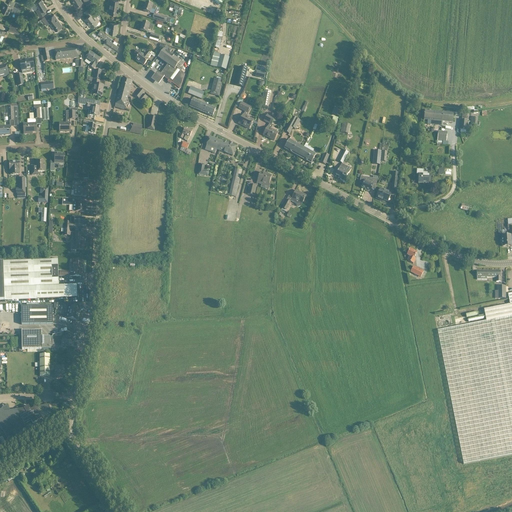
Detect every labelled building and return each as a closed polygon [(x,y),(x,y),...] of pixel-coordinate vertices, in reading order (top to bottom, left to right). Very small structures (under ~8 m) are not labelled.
[(39,0),(32,4),(36,10),(40,17),(46,13),(44,10),(47,8),(42,0),(39,0)] [(118,0),(110,0),(109,13),(117,14),(118,8),(117,8),(118,0)] [(12,11),(16,13),(19,14),(22,3),(21,3),(15,1),(13,6),(14,7),(12,11)] [(12,6),(8,4),(4,2),(2,5),(3,5),(0,11),(8,14),(12,6)] [(153,5),(151,4),(146,3),(143,11),(150,13),(151,9),(155,10),(156,6),(153,5)] [(173,10),(175,11),(173,17),(175,18),(179,8),(175,6),(170,4),(169,8),(173,9),(173,10)] [(91,27),(95,24),(99,21),(89,8),(84,12),(88,16),(85,18),(87,20),(86,21),(91,27)] [(54,14),(47,20),(56,31),(63,26),(54,14)] [(173,24),(175,20),(154,14),(153,18),(173,24)] [(118,24),(113,23),(110,22),(108,33),(116,34),(118,24)] [(150,24),(148,24),(143,22),(140,30),(147,32),(148,28),(152,29),(153,26),(150,25),(150,24)] [(8,30),(21,34),(22,30),(10,26),(8,30)] [(112,39),(106,35),(100,30),(97,35),(103,39),(105,41),(104,43),(117,52),(119,47),(110,41),(112,39)] [(162,37),(160,36),(151,33),(149,39),(158,41),(159,40),(160,41),(162,37)] [(227,44),(225,53),(231,54),(234,46),(227,44)] [(184,63),(172,55),(172,54),(170,52),(172,50),(169,47),(167,50),(166,49),(165,50),(164,49),(158,57),(168,64),(160,74),(168,81),(168,82),(171,84),(171,83),(180,89),(180,88),(181,85),(185,74),(181,71),(183,69),(181,68),(184,63)] [(78,48),(55,50),(55,55),(56,60),(66,58),(79,57),(78,53),(78,48)] [(50,61),(49,54),(48,49),(43,50),(44,56),(41,56),(42,62),(50,61)] [(91,63),(96,56),(90,51),(85,58),(91,63)] [(137,51),(134,55),(137,57),(136,59),(136,60),(136,61),(138,63),(140,62),(144,65),(147,61),(148,59),(151,55),(152,56),(154,54),(150,51),(148,53),(145,57),(144,57),(140,54),(137,51)] [(229,58),(214,54),(211,66),(226,70),(229,58)] [(94,69),(101,59),(96,56),(91,63),(89,66),(90,66),(94,69)] [(20,61),(22,71),(34,69),(32,59),(32,60),(26,61),(25,60),(20,61)] [(83,60),(79,60),(75,60),(75,67),(79,67),(79,73),(82,73),(83,60)] [(2,66),(0,66),(0,77),(9,75),(6,65),(2,67),(2,66)] [(243,87),(247,69),(239,67),(237,76),(239,77),(238,80),(236,80),(236,82),(235,82),(235,85),(243,87)] [(101,71),(100,70),(96,70),(95,77),(89,76),(90,71),(88,71),(86,77),(92,78),(100,80),(101,71)] [(124,110),(130,89),(132,81),(123,77),(115,104),(116,104),(115,107),(124,110)] [(222,81),(214,79),(210,94),(218,96),(222,81)] [(92,89),(92,90),(93,91),(94,91),(93,95),(97,95),(102,96),(103,86),(99,85),(100,81),(95,80),(94,80),(93,84),(95,84),(94,88),(93,88),(92,89)] [(188,93),(201,99),(204,92),(191,86),(188,93)] [(137,92),(135,96),(136,97),(143,102),(147,97),(143,94),(145,92),(141,89),(137,92)] [(265,90),(262,106),(268,107),(271,91),(265,90)] [(73,94),(61,98),(63,103),(69,101),(74,100),(73,94)] [(95,101),(83,99),(80,98),(79,98),(78,104),(85,105),(88,106),(87,109),(89,109),(88,115),(98,117),(98,116),(99,116),(100,113),(99,113),(99,108),(94,107),(94,104),(95,101)] [(189,107),(213,117),(216,109),(193,99),(189,107)] [(247,113),(250,107),(241,103),(239,108),(247,113)] [(4,120),(18,120),(17,104),(8,105),(8,107),(7,107),(7,114),(4,114),(4,120)] [(70,111),(66,112),(66,120),(70,119),(75,119),(75,118),(77,118),(77,116),(77,109),(77,108),(70,108),(70,111)] [(442,121),(443,112),(425,111),(424,114),(423,114),(423,115),(424,115),(424,120),(428,120),(427,124),(435,125),(435,121),(442,121)] [(443,112),(442,121),(453,122),(453,113),(443,112)] [(249,129),(251,125),(254,120),(243,115),(238,123),(239,124),(239,123),(245,126),(245,127),(249,129)] [(271,125),(275,118),(267,115),(264,121),(271,125)] [(293,128),(295,129),(300,121),(293,116),(284,131),(289,134),(293,128)] [(85,132),(88,133),(95,134),(96,125),(90,124),(91,121),(84,120),(83,126),(86,126),(85,132)] [(156,122),(149,120),(147,129),(154,130),(156,122)] [(70,123),(59,124),(59,127),(60,132),(70,132),(70,127),(70,123)] [(37,132),(36,127),(36,124),(23,125),(24,134),(30,134),(29,133),(37,132)] [(342,133),(348,134),(350,125),(344,124),(342,133)] [(10,126),(0,126),(0,135),(11,135),(10,126)] [(274,141),(276,136),(278,133),(267,127),(263,135),(264,135),(270,138),(269,138),(274,141)] [(188,141),(190,137),(192,132),(185,128),(183,133),(181,132),(179,137),(182,139),(184,135),(186,135),(184,139),(188,141)] [(236,147),(209,137),(206,146),(205,150),(215,153),(216,150),(233,156),(236,147)] [(307,149),(303,147),(289,140),(284,149),(302,159),(307,149)] [(180,150),(185,153),(189,144),(183,142),(181,146),(182,147),(180,150)] [(307,149),(302,159),(311,163),(314,159),(316,154),(307,149)] [(342,163),(348,152),(344,150),(338,161),(342,163)] [(54,159),(54,163),(59,164),(64,164),(64,154),(59,154),(59,153),(55,153),(54,159)] [(325,164),(329,155),(324,153),(321,163),(325,164)] [(84,166),(85,158),(80,158),(80,162),(77,162),(76,170),(80,170),(80,174),(84,175),(84,178),(87,178),(88,178),(88,166),(84,166)] [(46,172),(46,171),(45,166),(44,166),(44,161),(36,161),(37,167),(35,167),(35,166),(31,166),(32,175),(38,175),(38,172),(46,172)] [(20,170),(19,168),(19,163),(15,163),(15,162),(9,162),(9,171),(10,171),(10,175),(14,175),(16,175),(19,174),(19,170),(20,170)] [(208,176),(209,172),(203,171),(204,165),(200,164),(198,175),(208,176)] [(338,170),(336,175),(341,177),(340,179),(346,182),(348,178),(349,177),(347,176),(351,169),(347,166),(344,171),(339,168),(338,170)] [(229,196),(235,197),(242,169),(236,167),(229,196)] [(430,183),(430,175),(428,175),(428,173),(423,172),(424,170),(417,169),(416,175),(419,175),(418,183),(430,183)] [(259,177),(257,183),(268,186),(270,181),(271,176),(266,174),(266,175),(260,174),(261,173),(260,173),(259,177)] [(361,178),(360,183),(363,183),(362,187),(366,189),(365,190),(368,192),(369,191),(370,191),(372,185),(373,183),(376,184),(377,177),(373,176),(372,180),(361,178)] [(19,189),(16,189),(16,193),(17,193),(17,197),(25,197),(25,193),(25,189),(24,177),(19,177),(19,189)] [(73,184),(73,188),(74,188),(73,196),(82,196),(83,197),(85,197),(85,196),(86,196),(87,192),(86,192),(86,190),(87,190),(87,186),(86,186),(81,186),(81,183),(82,183),(73,182),(73,183),(73,184)] [(247,194),(254,196),(256,186),(250,185),(247,194)] [(38,196),(38,203),(48,203),(48,188),(43,188),(42,194),(42,197),(38,196)] [(376,198),(381,200),(381,199),(388,202),(391,193),(380,188),(379,191),(378,191),(377,195),(376,198)] [(301,206),(302,203),(306,196),(296,191),(292,198),(290,201),(296,204),(296,205),(297,206),(298,207),(299,207),(300,207),(301,206)] [(66,198),(66,203),(76,204),(76,212),(86,212),(86,211),(86,208),(86,203),(83,203),(78,202),(78,199),(66,198)] [(472,207),(462,204),(460,209),(470,212),(472,207)] [(39,208),(39,212),(42,212),(41,218),(46,218),(47,209),(39,208)] [(85,218),(80,218),(75,218),(75,222),(75,224),(71,224),(71,223),(65,222),(64,228),(70,229),(75,229),(75,226),(85,226),(85,225),(86,226),(86,222),(85,222),(85,218)] [(81,233),(76,233),(75,233),(75,239),(76,239),(76,242),(71,242),(71,252),(79,253),(79,250),(83,251),(84,243),(85,244),(85,240),(81,239),(81,233)] [(511,246),(510,238),(508,238),(508,235),(501,236),(502,240),(501,240),(501,243),(502,243),(502,246),(511,246)] [(415,258),(414,258),(417,252),(410,249),(407,255),(410,256),(407,260),(413,263),(415,260),(414,260),(415,258)] [(71,285),(59,285),(58,259),(0,261),(0,299),(72,297),(77,297),(76,285),(71,285)] [(71,260),(70,264),(74,264),(73,276),(81,277),(81,273),(82,273),(82,272),(83,272),(83,270),(83,269),(83,261),(78,260),(74,260),(71,260)] [(424,272),(413,266),(410,272),(421,277),(424,272)] [(500,282),(500,271),(477,271),(477,280),(486,280),(486,277),(496,277),(496,282),(500,282)] [(511,293),(508,294),(510,304),(484,309),(486,321),(437,331),(464,464),(511,454),(511,293)] [(53,324),(53,306),(21,307),(22,325),(53,324)] [(71,306),(68,318),(72,319),(77,320),(78,316),(77,316),(78,313),(79,313),(80,310),(79,310),(80,308),(71,306)] [(22,331),(22,349),(53,349),(52,337),(42,337),(42,331),(22,331)] [(72,333),(68,332),(66,331),(65,337),(63,337),(61,345),(65,346),(66,345),(70,347),(72,342),(70,341),(72,333)] [(54,370),(54,366),(50,366),(50,355),(40,355),(40,376),(50,376),(50,370),(54,370)] [(54,366),(54,370),(54,379),(63,378),(63,370),(64,370),(64,366),(54,366)] [(49,409),(49,406),(49,405),(40,407),(38,407),(30,408),(29,406),(24,409),(11,411),(5,412),(3,409),(0,410),(0,426),(11,445),(16,441),(15,441),(14,439),(19,435),(28,430),(26,427),(32,423),(33,424),(38,421),(37,420),(42,418),(39,413),(45,412),(45,409),(49,409)]
